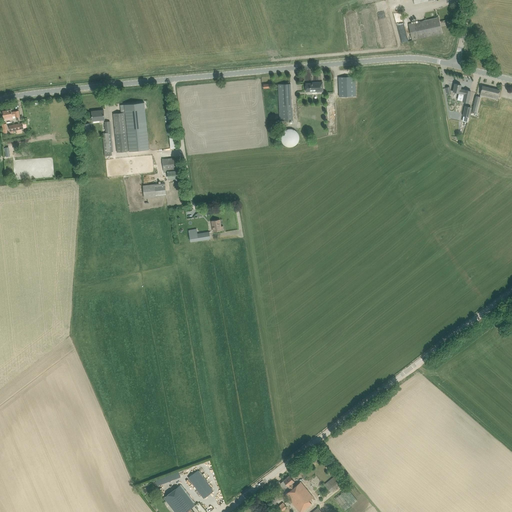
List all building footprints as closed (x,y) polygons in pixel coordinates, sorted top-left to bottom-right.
[(408,24),(411,35),(412,40),(442,33),(441,27),(439,17),(408,24)] [(399,27),(401,42),(407,41),(404,26),(399,27)] [(339,96),(356,96),(355,76),(338,77),(339,96)] [(313,83),(306,83),(306,92),(312,91),(312,92),(323,91),(322,82),(313,83)] [(278,84),(279,89),(280,121),(293,120),(292,108),(291,84),(278,84)] [(460,89),(461,85),(455,84),(453,92),(459,93),(465,94),(463,102),(468,103),(471,91),(466,90),(465,90),(460,89)] [(482,86),(481,91),(480,94),(488,96),(489,93),(499,95),(500,90),(482,86)] [(476,113),(478,105),(480,97),(476,96),(472,112),(476,113)] [(144,102),(125,104),(129,151),(149,149),(144,102)] [(11,109),(2,111),(4,118),(15,115),(16,117),(20,116),(19,111),(11,112),(11,109)] [(105,119),(104,115),(104,110),(99,110),(99,112),(92,113),(92,120),(105,119)] [(113,114),(115,133),(117,152),(129,151),(125,112),(113,114)] [(104,152),(113,151),(110,121),(104,121),(106,132),(102,133),(104,152)] [(10,131),(24,128),(23,123),(9,126),(10,130),(10,131)] [(91,134),(89,123),(82,124),(83,133),(80,133),(81,139),(84,138),(84,134),(91,134)] [(283,132),(282,133),(282,134),(281,134),(281,135),(281,136),(281,137),(281,138),(281,139),(281,140),(281,141),(282,142),(282,143),(283,143),(283,144),(284,145),(285,146),(286,146),(287,147),(288,147),(289,147),(290,147),(291,147),(292,147),(293,147),(294,147),(294,146),(295,146),(296,146),(296,145),(297,144),(298,143),(298,142),(299,142),(299,141),(299,140),(299,139),(299,138),(299,137),(299,136),(299,135),(299,134),(298,134),(298,133),(298,132),(297,132),(297,131),(296,131),(296,130),(295,130),(294,130),(294,129),(293,129),(292,129),(291,129),(290,129),(289,129),(288,129),(287,129),(286,129),(286,130),(285,130),(285,131),(284,131),(283,132)] [(179,157),(163,159),(164,172),(180,170),(179,157)] [(154,184),(155,192),(156,196),(166,195),(165,183),(154,184)] [(155,192),(154,184),(144,185),(144,193),(144,198),(156,196),(155,192)] [(189,209),(188,210),(188,208),(185,208),(185,210),(187,210),(187,213),(181,214),(182,219),(198,217),(198,214),(192,215),(192,211),(189,212),(189,209)] [(213,231),(224,230),(223,227),(221,227),(220,220),(212,221),(213,231)] [(189,230),(190,242),(210,239),(209,232),(197,234),(197,229),(189,230)] [(188,477),(201,495),(204,499),(214,491),(198,470),(188,477)] [(313,497),(304,486),(300,482),(294,487),(292,484),(294,481),(289,475),(283,481),(284,481),(281,483),(285,488),(288,486),(291,490),(285,494),(299,511),(300,511),(311,503),(309,500),(313,497)] [(342,482),(336,475),(324,484),(330,492),(342,482)] [(164,497),(174,511),(193,511),(191,508),(195,505),(180,485),(164,497)] [(345,510),(358,500),(348,488),(335,498),(345,510)] [(287,507),(286,507),(283,503),(278,507),(282,511),(287,507)]
